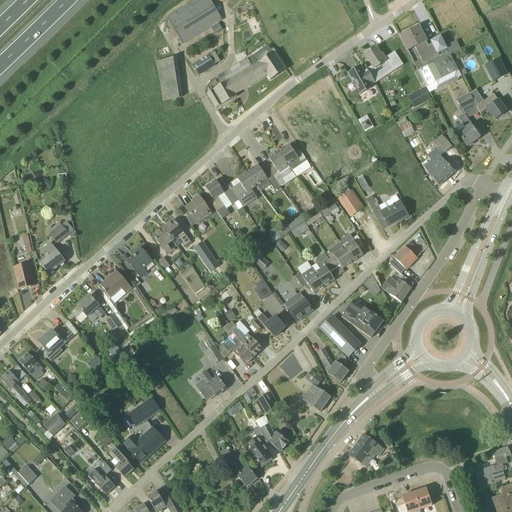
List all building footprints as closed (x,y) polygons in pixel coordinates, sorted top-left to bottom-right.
[(197,0),(167,18),(183,44),(221,20),(208,0),(197,0)] [(218,23),(211,28),(215,35),(223,30),(218,23)] [(400,37),(408,51),(415,47),(421,59),(414,63),(418,71),(430,66),(428,62),(440,56),(438,53),(446,49),(440,38),(431,42),(432,44),(428,46),(419,27),(400,37)] [(447,44),(451,54),(460,50),(456,40),(447,44)] [(391,69),(393,72),(399,68),(392,58),(387,62),(382,54),(380,55),(376,48),(364,55),(374,70),(381,66),(385,73),(391,69)] [(236,77),(234,72),(228,76),(227,74),(220,79),(223,85),(213,91),(207,94),(216,109),(237,97),(235,94),(259,80),(268,76),(270,80),(269,80),(270,81),(285,70),(273,53),(259,63),(236,77)] [(450,55),(430,66),(418,71),(427,88),(459,72),(450,55)] [(163,100),(182,97),(176,57),(157,60),(163,100)] [(214,66),(208,57),(192,66),(198,76),(214,66)] [(499,60),(486,67),(494,82),(507,75),(499,60)] [(375,84),(368,71),(367,68),(366,68),(367,70),(363,72),(361,68),(357,70),(348,75),(356,89),(357,88),(361,95),(373,88),(372,86),(375,84)] [(459,72),(427,88),(429,93),(461,77),(459,72)] [(408,98),(413,106),(414,108),(430,99),(427,93),(416,99),(413,95),(408,98)] [(456,100),(461,110),(475,104),(470,94),(456,100)] [(506,112),(502,107),(498,101),(494,95),(476,107),(480,114),(487,110),(491,116),(492,115),(496,120),(506,112)] [(472,125),(465,115),(459,119),(462,123),(456,128),(459,133),(458,135),(467,148),(469,146),(470,147),(474,144),(473,143),(480,139),(471,126),(472,125)] [(411,128),(412,127),(409,122),(408,123),(405,118),(397,123),(402,133),(405,138),(414,133),(411,128)] [(367,121),(360,125),(364,132),(371,127),(367,121)] [(442,136),(433,143),(438,149),(443,155),(452,147),(443,137),(442,136)] [(293,151),(290,146),(289,146),(279,152),(288,166),(292,172),(292,171),(307,161),(305,159),(298,148),(293,151)] [(288,166),(279,152),(269,159),(272,165),(267,168),(274,179),(280,187),(285,184),(282,179),(278,173),(288,166)] [(445,163),(440,157),(425,170),(429,174),(428,175),(439,187),(454,173),(446,163),(445,163)] [(267,168),(262,172),(258,166),(248,173),(256,186),(267,179),(268,181),(269,182),(275,191),(280,187),(274,179),(267,168)] [(251,189),(256,186),(248,173),(238,180),(240,184),(234,188),(231,190),(236,198),(239,201),(243,209),(257,199),(252,191),(251,189)] [(238,202),(228,186),(222,178),(216,181),(205,188),(213,200),(210,202),(222,220),(229,215),(218,197),(224,194),(231,206),(238,202)] [(363,178),(358,179),(361,190),(367,188),(363,178)] [(324,197),(325,198),(328,202),(333,199),(329,193),(324,197)] [(344,196),(340,199),(351,216),(361,209),(350,193),(344,196)] [(408,217),(400,202),(396,195),(390,199),(390,200),(379,206),(375,199),(374,200),(368,203),(374,214),(380,211),(381,213),(389,227),(408,217)] [(203,220),(211,214),(201,199),(195,203),(186,210),(190,216),(187,219),(192,227),(196,224),(203,220)] [(321,213),(326,220),(339,211),(334,203),(321,213)] [(242,208),(237,212),(240,217),(246,213),(242,208)] [(307,228),(322,217),(320,213),(304,223),(307,228)] [(191,243),(183,233),(174,221),(163,229),(172,242),(178,237),(186,247),(191,243)] [(57,244),(63,239),(73,230),(67,223),(50,236),(57,244)] [(272,244),(290,232),(286,226),(278,232),(275,228),(269,232),(273,238),(270,240),(272,244)] [(167,245),(172,242),(163,229),(153,237),(167,256),(172,252),(167,245)] [(353,229),(348,233),(350,235),(352,239),(357,236),(353,229)] [(26,254),(32,253),(28,236),(22,237),(26,254)] [(343,249),(353,262),(363,256),(359,250),(364,247),(357,236),(352,239),(341,246),(343,249)] [(275,245),(279,249),(284,244),(279,240),(275,245)] [(39,263),(42,267),(48,275),(65,262),(50,244),(43,249),(48,256),(39,263)] [(406,270),(417,259),(420,255),(409,244),(405,247),(394,259),(406,270)] [(201,260),(208,255),(202,245),(195,249),(201,260)] [(343,249),(341,246),(341,245),(330,251),(331,253),(330,253),(329,252),(325,254),(324,254),(326,257),(333,267),(339,264),(342,269),(353,262),(343,249)] [(127,263),(138,275),(141,278),(146,274),(143,270),(151,262),(140,249),(132,255),(134,257),(127,263)] [(244,254),(240,250),(235,256),(239,260),(244,254)] [(328,271),(333,267),(326,257),(324,254),(317,259),(316,264),(320,271),(315,274),(324,288),(334,281),(328,271)] [(260,257),(255,263),(260,268),(266,261),(260,257)] [(163,258),(157,263),(164,271),(168,269),(170,267),(163,258)] [(401,276),(406,270),(394,259),(389,264),(401,276)] [(315,274),(307,262),(297,269),(300,273),(295,277),(302,288),(307,284),(314,294),(324,288),(315,274)] [(34,286),(32,277),(29,265),(14,268),(19,290),(34,286)] [(198,299),(209,292),(192,265),(175,276),(189,299),(195,295),(198,299)] [(126,295),(132,289),(116,271),(110,277),(100,285),(106,292),(105,293),(102,296),(114,314),(122,326),(127,332),(129,328),(126,323),(118,312),(117,313),(116,305),(115,304),(126,295)] [(372,276),(363,284),(375,297),(381,292),(372,276)] [(414,284),(403,277),(400,281),(397,284),(389,278),(381,289),(390,295),(401,303),(411,289),(411,288),(414,284)] [(272,294),(262,280),(255,285),(257,288),(254,290),(261,302),(272,294)] [(307,315),(313,311),(300,293),(283,305),(296,323),(307,315)] [(99,319),(104,314),(105,314),(99,307),(89,296),(77,307),(72,313),(77,319),(81,323),(87,318),(94,312),(99,319)] [(383,322),(353,301),(342,318),(371,339),(383,322)] [(224,314),(229,322),(236,318),(231,310),(224,314)] [(114,332),(122,326),(114,314),(106,320),(114,332)] [(285,328),(275,317),(270,322),(262,314),(257,319),(265,327),(264,327),(274,338),(285,328)] [(320,329),(348,358),(361,346),(332,317),(320,329)] [(254,358),(262,349),(252,338),(251,339),(247,334),(245,337),(239,330),(238,331),(233,323),(228,326),(233,334),(234,334),(236,338),(239,342),(254,358)] [(66,344),(74,336),(64,326),(55,334),(52,331),(39,343),(48,353),(45,356),(51,362),(62,352),(60,350),(57,346),(62,341),(66,344)] [(229,337),(233,334),(228,326),(224,329),(229,337)] [(245,366),(254,358),(239,342),(236,338),(231,342),(235,346),(230,350),(235,354),(234,354),(245,366)] [(223,359),(215,346),(205,352),(213,365),(223,359)] [(230,353),(223,346),(218,350),(224,359),(230,353)] [(335,362),(333,365),(324,349),(318,353),(329,371),(327,375),(340,384),(349,372),(335,362)] [(44,374),(41,371),(43,369),(28,354),(19,362),(36,381),(44,374)] [(345,359),(346,358),(341,354),(336,361),(345,367),(348,362),(345,359)] [(304,378),(312,385),(316,387),(322,380),(311,370),(304,378)] [(30,403),(32,401),(16,384),(19,382),(9,371),(0,379),(0,380),(19,401),(25,408),(30,403)] [(216,397),(226,389),(222,384),(222,383),(221,382),(221,383),(217,378),(213,381),(209,377),(205,372),(200,376),(203,381),(196,387),(207,402),(215,396),(216,397)] [(331,398),(317,389),(315,392),(310,388),(308,391),(308,392),(302,400),(308,404),(320,413),(331,398)] [(276,410),(274,407),(267,395),(259,400),(268,415),(276,410)] [(160,411),(152,399),(128,416),(136,428),(160,411)] [(77,402),(72,407),(77,412),(82,407),(77,402)] [(233,414),(242,409),(239,404),(230,409),(233,414)] [(53,437),(68,423),(58,412),(44,427),(53,437)] [(81,412),(69,422),(78,433),(90,422),(81,412)] [(292,431),(283,418),(276,422),(285,436),(292,431)] [(280,453),(288,443),(276,433),(274,435),(269,425),(261,429),(268,442),(280,453)] [(272,458),(266,450),(263,446),(267,444),(259,428),(253,432),(257,438),(248,444),(253,451),(251,452),(256,460),(255,461),(259,465),(261,469),(270,462),(268,461),(272,458)] [(140,464),(164,443),(164,442),(152,429),(139,441),(133,435),(123,444),(140,464)] [(104,433),(97,439),(101,443),(104,440),(108,445),(112,442),(104,433)] [(376,444),(363,435),(348,456),(366,469),(376,455),(379,457),(384,450),(376,444)] [(9,437),(2,443),(9,450),(13,446),(15,443),(9,437)] [(69,446),(65,449),(69,456),(73,453),(69,446)] [(2,447),(0,448),(0,462),(8,454),(2,447)] [(124,478),(125,478),(134,470),(128,464),(130,463),(116,447),(111,452),(119,461),(113,466),(124,478)] [(226,449),(219,452),(223,458),(229,454),(228,451),(227,451),(226,449)] [(241,451),(239,452),(242,461),(249,458),(245,449),(244,450),(241,451)] [(497,467),(508,463),(505,455),(494,458),(497,467)] [(390,456),(387,458),(386,456),(382,458),(389,470),(396,466),(390,456)] [(243,470),(236,460),(234,462),(232,459),(226,464),(246,488),(257,479),(247,467),(243,470)] [(114,487),(105,476),(111,470),(104,463),(88,477),(105,496),(114,487)] [(29,485),(37,478),(26,466),(25,468),(18,474),(26,482),(29,485)] [(475,473),(480,488),(498,482),(505,480),(502,471),(495,473),(493,467),(475,473)] [(511,511),(511,504),(509,496),(511,495),(511,484),(500,489),(502,495),(492,499),(494,499),(498,511),(511,511)] [(75,497),(65,487),(55,497),(56,497),(67,508),(67,509),(63,511),(81,511),(78,508),(80,507),(73,500),(73,499),(75,497)] [(414,493),(420,511),(432,506),(426,489),(425,489),(425,490),(414,493)] [(162,511),(162,510),(166,508),(157,492),(147,498),(155,511),(162,511)] [(406,511),(415,511),(420,511),(414,493),(414,494),(403,497),(402,498),(406,511)]
